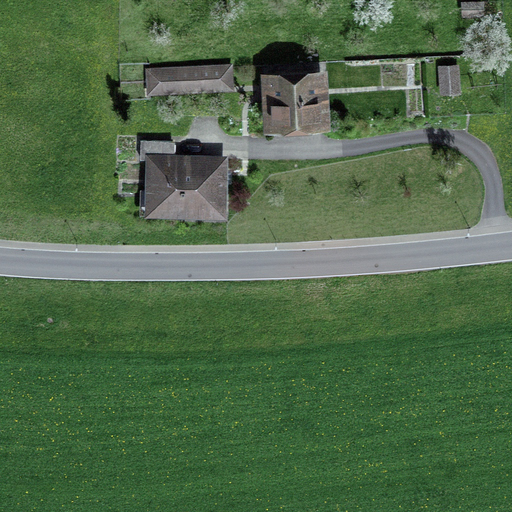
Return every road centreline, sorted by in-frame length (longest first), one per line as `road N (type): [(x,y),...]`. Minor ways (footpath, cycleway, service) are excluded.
road 1 (tertiary): [(511,239),(319,264),(0,262)]
road 2 (track): [(498,241),(489,180),(474,152),(447,140),(336,153),(185,151)]
